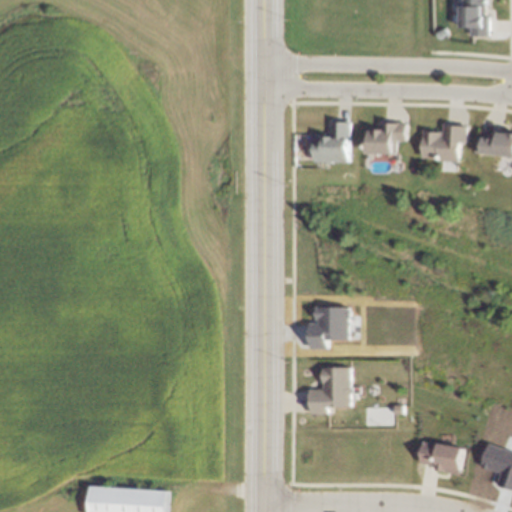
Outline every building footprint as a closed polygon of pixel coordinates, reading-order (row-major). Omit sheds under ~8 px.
[(488,36),(488,15),(484,15),(483,0),(460,0),(460,27),(470,27),(470,35),(488,36)] [(314,161),(349,162),(350,122),(331,122),(331,133),(315,133),(314,161)] [(396,140),(406,141),(406,123),(391,122),(391,129),(366,128),(365,153),(396,154),(396,140)] [(422,159),(460,160),(460,142),(466,142),(467,125),(442,124),(442,131),(423,130),(422,159)] [(511,156),(511,130),(498,129),(497,138),(483,137),(481,153),(511,156)] [(328,339),(349,340),(349,307),(316,306),(316,323),(310,323),(310,348),(328,349),(328,339)] [(311,414),(329,413),(329,407),(352,406),(351,367),(323,367),(324,389),(311,389),(311,414)] [(464,446),(424,442),(421,464),(435,465),(435,471),(461,474),(464,446)] [(511,450),(489,443),(482,466),(501,473),(497,484),(511,488),(511,450)] [(167,511),(168,489),(90,486),(88,511),(167,511)]
